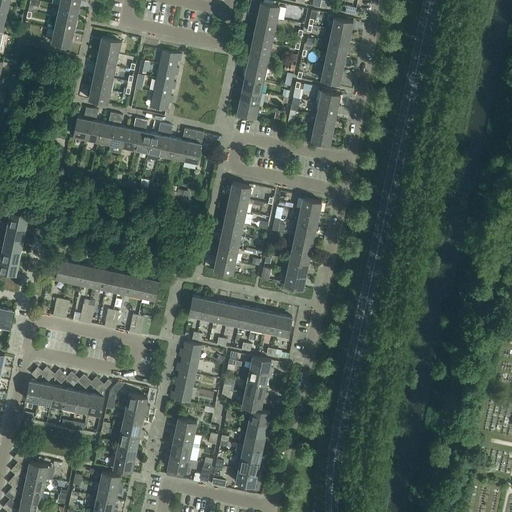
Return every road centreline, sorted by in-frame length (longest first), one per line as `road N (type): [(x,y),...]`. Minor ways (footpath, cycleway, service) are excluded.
road 1 (residential): [(271,511),(377,0)]
road 2 (tertiary): [(329,511),(351,363),(429,0)]
road 3 (residential): [(0,473),(33,320)]
